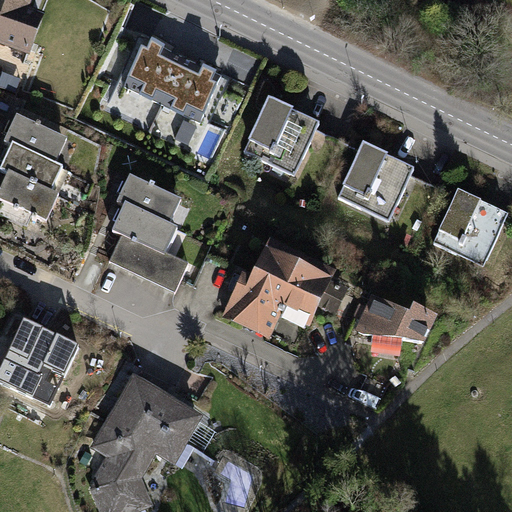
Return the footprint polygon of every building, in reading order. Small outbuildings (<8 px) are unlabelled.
[(0,0),(0,42),(28,54),(43,18),(28,13),(33,0),(0,0)] [(140,39),(118,86),(202,125),(224,78),(140,39)] [(265,104),(243,152),(297,176),(319,128),(265,104)] [(0,171),(6,175),(0,189),(0,202),(47,223),(57,195),(50,192),(62,169),(55,166),(67,141),(15,116),(3,142),(10,147),(0,168),(0,171)] [(360,149),(339,197),(393,220),(413,172),(360,149)] [(123,237),(110,263),(175,294),(188,266),(164,255),(177,230),(169,225),(181,201),(128,177),(116,204),(124,208),(113,233),(123,237)] [(456,193),(434,243),(484,266),(507,215),(456,193)] [(243,278),(224,316),(268,337),(280,313),(307,326),(332,275),(270,245),(252,282),(243,278)] [(409,314),(372,301),(359,335),(423,345),(436,320),(412,307),(409,314)] [(77,346),(23,322),(0,373),(0,384),(50,406),(77,346)] [(200,426),(130,385),(90,457),(103,464),(93,495),(105,511),(147,511),(141,484),(157,463),(173,471),(200,426)]
